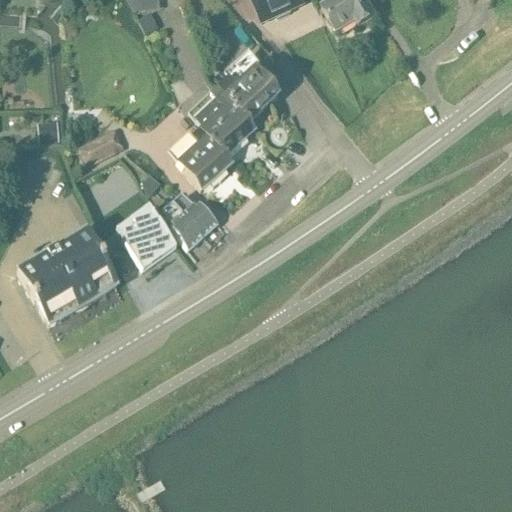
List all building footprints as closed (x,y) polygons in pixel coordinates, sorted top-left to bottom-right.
[(248,0),(261,27),(273,21),(278,23),(290,17),(292,13),(304,7),(300,0),(248,0)] [(376,21),(363,0),(341,0),(338,2),(336,0),(333,0),(328,3),(330,7),(321,13),(336,38),(356,25),(360,31),(376,21)] [(149,19),(137,25),(144,40),(157,34),(149,19)] [(223,103),(230,110),(254,137),(254,136),(248,129),(277,103),(252,77),(223,103)] [(199,138),(205,144),(230,171),(231,170),(225,163),(254,137),(230,110),(199,138)] [(36,128),(38,149),(58,147),(56,126),(36,128)] [(123,154),(113,134),(75,154),(86,174),(123,154)] [(200,198),(230,171),(205,144),(175,171),(200,198)] [(167,194),(150,181),(144,190),(161,202),(167,194)] [(182,217),(179,219),(203,243),(216,231),(198,214),(195,217),(192,214),(185,221),(182,217)] [(188,257),(203,243),(179,219),(176,222),(179,226),(168,236),(188,257)] [(151,227),(118,251),(131,269),(145,288),(146,287),(178,264),(164,245),(151,227)] [(48,260),(49,262),(68,293),(81,314),(117,292),(85,239),(48,260)] [(68,293),(49,262),(48,263),(47,261),(16,279),(48,333),(81,314),(68,293)]
